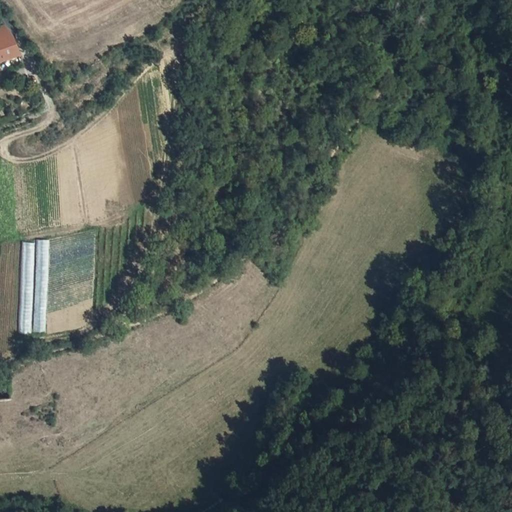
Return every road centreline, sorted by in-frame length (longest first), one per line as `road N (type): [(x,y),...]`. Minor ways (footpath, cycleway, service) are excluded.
road 1 (track): [(0,376),(186,308),(275,236),(408,70),(447,0)]
road 2 (track): [(202,0),(173,214),(136,326)]
